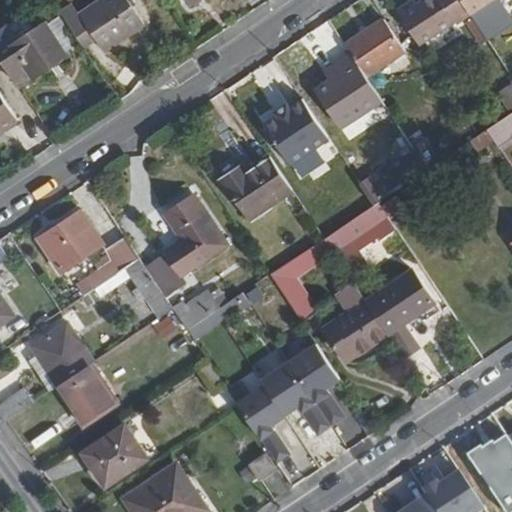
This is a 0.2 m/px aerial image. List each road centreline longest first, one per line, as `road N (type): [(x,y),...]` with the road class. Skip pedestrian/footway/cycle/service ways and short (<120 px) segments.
road 1 (residential): [(0,211),(317,0)]
road 2 (residential): [(301,511),(511,372)]
